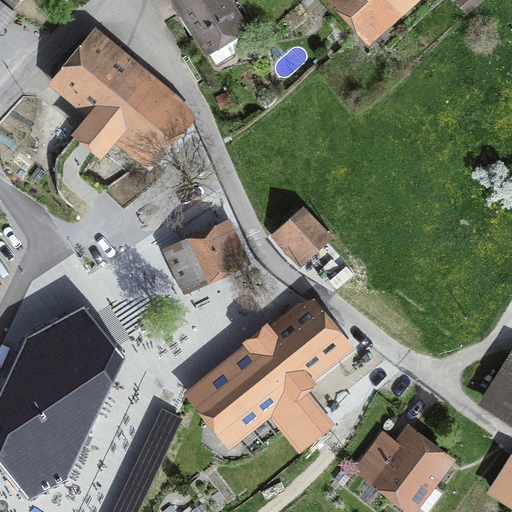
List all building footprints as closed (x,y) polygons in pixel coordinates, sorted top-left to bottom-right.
[(0,0),(0,23),(9,13),(7,11),(15,1),(13,0),(0,0)] [(209,52),(216,63),(235,51),(239,33),(246,29),(228,0),(174,0),(208,53),(209,52)] [(408,6),(403,1),(403,0),(337,0),(367,32),(396,6),(402,12),(408,6)] [(456,0),(467,12),(481,0),(456,0)] [(117,128),(153,158),(188,116),(128,67),(135,58),(117,43),(115,46),(100,34),(60,81),(97,112),(88,123),(79,133),(81,135),(99,150),(117,128)] [(296,260),(322,236),(303,216),(278,239),(296,260)] [(241,260),(226,227),(181,247),(178,242),(166,248),(183,285),(195,279),(196,281),(241,260)] [(344,249),(324,274),(394,332),(415,307),(344,249)] [(67,477),(125,355),(84,303),(26,335),(0,389),(0,462),(28,498),(67,477)] [(291,396),(348,351),(314,308),(202,397),(231,435),(269,405),(302,447),(321,433),(291,396)] [(511,368),(490,404),(511,417),(511,368)] [(136,511),(180,419),(165,412),(117,511),(136,511)] [(361,467),(413,505),(415,503),(427,511),(439,498),(438,491),(429,484),(446,461),(409,434),(391,459),(376,448),(361,467)] [(511,465),(494,493),(511,504),(511,465)]
